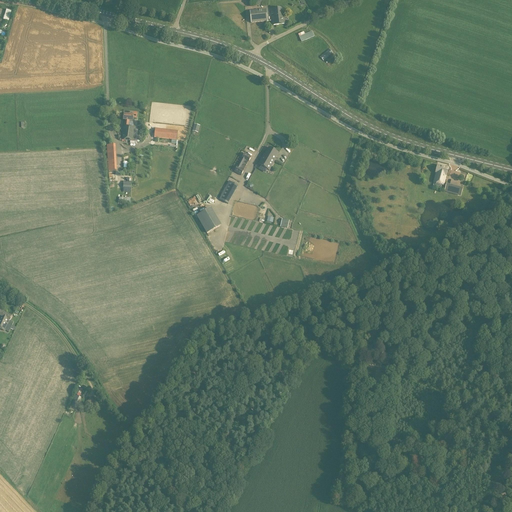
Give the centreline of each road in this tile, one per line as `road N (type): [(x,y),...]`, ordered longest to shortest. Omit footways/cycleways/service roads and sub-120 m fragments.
road 1 (track): [(511,215),(373,281),(208,338),(139,435)]
road 2 (secondary): [(511,169),(371,128),(253,57)]
road 3 (track): [(511,418),(378,366),(347,339),(292,337)]
road 4 (track): [(0,288),(66,341),(96,393)]
